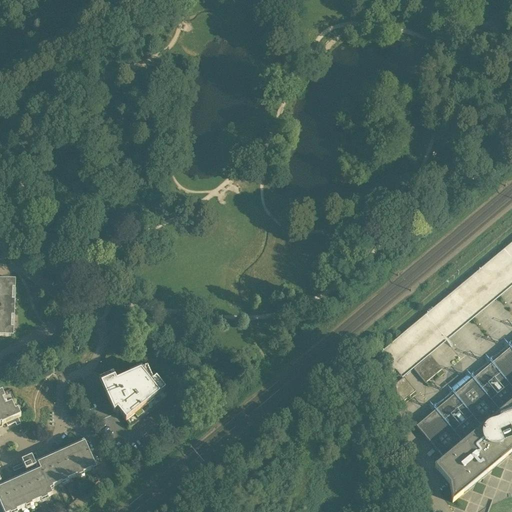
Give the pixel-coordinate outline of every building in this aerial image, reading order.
[(0,336),(14,337),(16,281),(0,280),(0,336)] [(434,468),(449,486),(452,503),(459,497),(511,453),(511,347),(416,427),(444,460),(434,468)] [(413,370),(425,384),(442,370),(430,356),(413,370)] [(114,414),(118,412),(130,429),(170,397),(156,379),(152,382),(147,369),(140,372),(115,383),(112,376),(99,381),(114,414)] [(399,405),(415,392),(404,378),(395,385),(399,405)] [(0,425),(1,425),(2,426),(6,424),(7,427),(19,421),(12,404),(5,407),(0,394),(0,425)] [(0,489),(0,504),(3,511),(14,511),(52,495),(49,489),(96,468),(85,444),(38,465),(40,471),(0,489)] [(38,461),(35,454),(28,458),(28,459),(21,462),(23,464),(14,468),(15,471),(24,467),(26,471),(36,466),(34,462),(38,461)]
